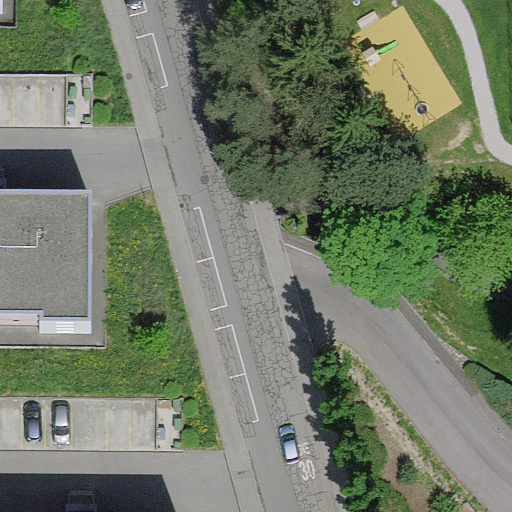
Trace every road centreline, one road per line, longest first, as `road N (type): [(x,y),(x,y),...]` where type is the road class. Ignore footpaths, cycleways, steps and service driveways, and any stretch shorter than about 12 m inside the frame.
road 1 (residential): [(307,511),(158,0)]
road 2 (unknown): [(201,147),(0,150)]
